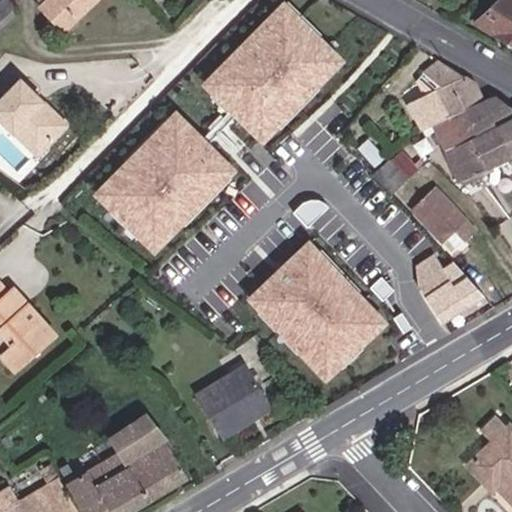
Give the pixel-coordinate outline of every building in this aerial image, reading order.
[(1,0),(0,1),(0,26),(17,12),(6,0),(1,0)] [(65,32),(99,0),(47,0),(41,6),(65,32)] [(511,0),(503,0),(474,23),(511,44),(511,0)] [(336,12),(287,61),(302,78),(271,109),(284,123),(294,113),(300,119),(374,44),(355,25),(336,12)] [(474,84),(437,62),(424,72),(426,73),(443,86),(428,93),(408,104),(423,131),(431,127),(483,101),(474,84)] [(258,70),(242,86),(264,107),(279,92),(258,70)] [(443,86),(426,73),(421,77),(428,93),(443,86)] [(36,95),(19,78),(0,97),(0,116),(26,143),(38,132),(49,144),(67,126),(43,101),(36,109),(30,101),(36,95)] [(511,107),(495,95),(483,101),(511,156),(511,155),(511,107)] [(511,156),(483,101),(431,127),(441,147),(458,182),(511,156)] [(239,126),(221,142),(230,151),(247,134),(239,126)] [(423,131),(419,133),(430,153),(441,147),(431,127),(423,131)] [(38,155),(49,144),(38,132),(26,143),(38,155)] [(363,147),(380,166),(383,164),(388,159),(372,140),(363,147)] [(400,152),(393,159),(408,176),(416,169),(400,152)] [(169,175),(147,198),(171,220),(208,181),(180,153),(164,171),(169,175)] [(390,162),(375,174),(391,192),(406,178),(390,162)] [(142,193),(147,198),(169,175),(164,171),(142,193)] [(254,194),(237,179),(228,190),(245,205),(254,194)] [(474,229),(436,190),(413,213),(442,243),(445,241),(453,249),(474,229)] [(383,250),(362,263),(388,304),(373,314),(397,351),(443,322),(427,296),(451,280),(443,267),(427,240),(406,218),(375,237),(383,250)] [(172,264),(164,254),(149,267),(157,276),(172,264)] [(485,294),(453,261),(443,267),(451,280),(427,296),(443,322),(485,294)] [(388,304),(362,263),(333,282),(354,314),(327,331),(332,339),(329,341),(354,380),(397,351),(373,314),(388,304)] [(283,266),(265,278),(285,309),(303,298),(283,266)] [(28,305),(27,304),(24,307),(19,301),(22,298),(14,288),(9,292),(0,281),(0,331),(2,330),(14,344),(4,354),(20,371),(59,336),(30,304),(28,305)] [(24,307),(27,304),(22,298),(19,301),(24,307)] [(247,365),(197,396),(220,438),(271,407),(247,365)] [(68,483),(85,511),(127,511),(186,477),(167,442),(146,415),(111,437),(119,453),(68,483)] [(511,427),(510,426),(506,429),(496,418),(482,432),(493,443),(469,466),(488,486),(495,479),(500,485),(511,496),(511,427)] [(0,511),(2,511),(8,509),(9,511),(79,511),(58,477),(18,500),(9,484),(0,489),(0,511)] [(493,491),(500,485),(495,479),(488,486),(493,491)]
